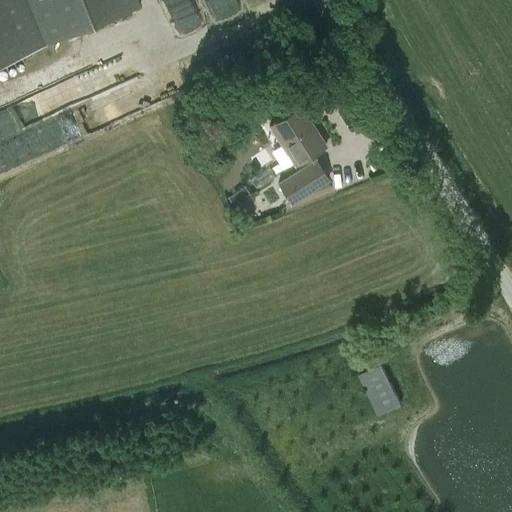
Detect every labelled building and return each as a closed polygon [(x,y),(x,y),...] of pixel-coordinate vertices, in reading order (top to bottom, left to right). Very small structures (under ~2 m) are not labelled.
[(0,0),(0,63),(141,8),(138,0),(0,0)] [(125,56),(33,96),(46,127),(26,136),(34,153),(147,105),(125,56)] [(300,106),(269,126),(281,145),(271,151),(279,163),(271,168),(275,173),(292,162),(295,165),(326,145),(300,106)] [(329,179),(326,174),(315,158),(276,183),(290,204),(329,179)] [(375,413),(400,403),(382,361),(358,371),(375,413)]
